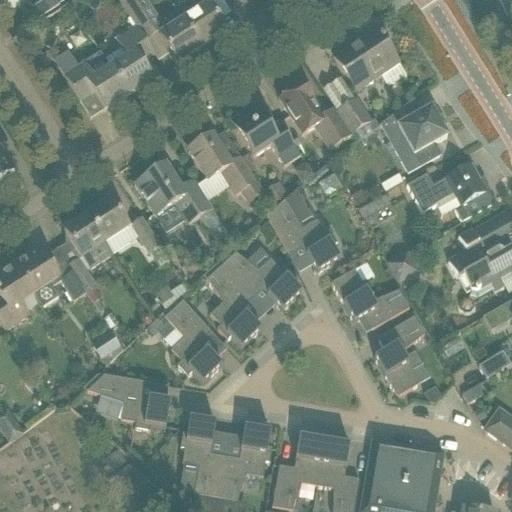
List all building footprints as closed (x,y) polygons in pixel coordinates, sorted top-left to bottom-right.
[(0,0),(2,4),(9,15),(19,8),(15,2),(18,0),(0,0)] [(49,0),(43,4),(49,13),(59,7),(54,0),(49,0)] [(124,0),(118,4),(136,31),(144,43),(162,31),(141,0),(124,0)] [(182,24),(200,51),(225,35),(204,4),(210,0),(193,0),(173,13),(181,25),(182,24)] [(39,20),(49,13),(43,4),(33,11),(39,20)] [(176,67),(200,51),(182,24),(181,25),(158,40),(176,67)] [(30,43),(52,52),(57,40),(36,31),(30,43)] [(121,52),(104,63),(110,71),(127,98),(151,83),(140,66),(153,57),(144,43),(136,31),(116,45),(121,52)] [(348,50),(332,60),(343,77),(355,94),(379,78),(387,90),(405,78),(397,66),(382,43),(384,42),(381,38),(379,39),(374,31),(373,31),(374,33),(359,43),(361,45),(350,52),(348,50)] [(47,55),(38,61),(44,69),(53,63),(47,55)] [(99,55),(63,79),(79,105),(93,96),(104,113),(127,98),(110,71),(99,55)] [(350,140),(335,117),(332,112),(322,119),(298,83),(284,92),(287,96),(278,102),(302,139),(314,131),(329,153),(350,140)] [(350,140),(351,139),(355,145),(379,129),(374,121),(368,125),(354,104),(335,117),(350,140)] [(231,126),(242,143),(253,160),(269,149),(283,170),(300,159),(290,142),(279,126),(269,132),(255,111),(231,126)] [(446,140),(430,112),(401,128),(394,116),(380,128),(390,145),(401,139),(419,170),(438,159),(432,147),(446,140)] [(211,139),(187,154),(198,171),(207,185),(220,176),(235,199),(241,195),(248,206),(262,197),(255,185),(239,161),(229,168),(222,156),(211,139)] [(0,180),(13,172),(0,152),(0,180)] [(464,158),(440,172),(445,181),(469,167),(464,158)] [(471,168),(453,177),(432,189),(426,178),(406,189),(421,217),(435,209),(432,205),(438,202),(440,205),(451,199),(458,210),(453,213),(460,226),(494,207),(494,206),(489,209),(482,198),(486,196),(471,168)] [(133,189),(144,206),(154,221),(174,208),(188,228),(211,213),(192,184),(179,192),(164,169),(133,189)] [(327,181),(317,187),(323,198),(328,199),(335,195),(327,181)] [(278,186),(264,196),(275,212),(284,204),(288,201),(278,186)] [(358,194),(349,199),(356,212),(366,207),(358,194)] [(395,210),(389,197),(376,203),(382,217),(395,210)] [(112,258),(138,240),(149,256),(159,250),(140,222),(131,229),(127,231),(110,204),(86,219),(112,258)] [(273,214),(266,221),(287,257),(300,249),(316,277),(338,264),(331,250),(336,247),(328,234),(323,237),(316,224),(301,232),(289,212),(284,204),(275,212),(273,214)] [(86,219),(63,235),(74,251),(80,261),(67,270),(86,299),(97,291),(88,276),(86,274),(111,258),(112,258),(86,219)] [(231,243),(234,249),(241,242),(242,241),(236,233),(228,239),(231,243)] [(492,293),(493,296),(503,291),(501,288),(511,282),(509,278),(511,276),(511,257),(509,253),(504,256),(496,254),(494,255),(490,249),(493,248),(486,234),(474,240),(470,233),(457,241),(466,256),(447,266),(457,285),(462,282),(470,295),(468,300),(468,299),(462,300),(458,305),(458,311),(463,315),(469,314),(473,309),(473,304),(492,293)] [(38,251),(12,267),(32,297),(33,297),(42,312),(59,301),(52,291),(49,286),(57,281),(55,278),(49,268),(38,251)] [(407,255),(386,267),(398,288),(419,276),(407,255)] [(220,270),(249,301),(259,291),(281,315),(300,297),(290,286),(293,283),(283,271),(280,274),(269,263),(257,275),(235,257),(220,270)] [(32,297),(12,267),(0,275),(0,302),(1,304),(0,305),(0,328),(3,334),(27,318),(19,306),(32,297)] [(67,270),(55,278),(57,281),(61,286),(74,306),(86,299),(67,270)] [(238,311),(249,301),(220,270),(206,283),(222,307),(209,318),(219,330),(216,333),(226,344),(230,341),(240,352),(259,334),(238,311)] [(330,287),(353,326),(364,320),(371,333),(408,312),(398,295),(371,305),(368,300),(371,298),(364,285),(361,287),(353,273),(330,287)] [(167,290),(155,298),(162,309),(164,313),(175,303),(167,290)] [(95,292),(86,299),(91,307),(101,301),(95,292)] [(511,303),(482,321),(490,335),(511,322),(511,303)] [(210,336),(182,306),(164,322),(173,332),(183,343),(171,355),(180,365),(176,369),(186,381),(191,377),(201,388),(220,370),(214,364),(199,347),(210,336)] [(140,319),(140,324),(143,327),(148,328),(151,325),(152,320),(149,317),(144,316),(140,319)] [(384,355),(373,361),(396,401),(419,388),(411,375),(421,369),(414,355),(403,361),(400,356),(423,339),(413,321),(376,342),(384,355)] [(157,322),(145,333),(150,338),(162,328),(157,322)] [(120,351),(101,363),(106,369),(122,354),(120,351)] [(501,355),(477,370),(485,383),(509,369),(501,356),(501,355)] [(437,360),(428,365),(440,386),(448,381),(451,380),(439,359),(437,360)] [(149,434),(150,429),(165,432),(169,406),(140,401),(143,386),(103,379),(86,396),(122,408),(120,424),(134,427),(134,431),(149,434)] [(479,387),(461,398),(466,407),(484,396),(479,387)] [(423,397),(429,407),(434,407),(440,401),(434,390),(423,397)] [(479,411),(472,416),(476,422),(477,425),(485,420),(479,411)] [(511,423),(498,413),(483,434),(501,447),(511,454),(511,423)] [(0,433),(8,447),(23,438),(8,414),(0,418),(0,433)] [(182,437),(179,452),(183,453),(181,468),(198,471),(197,499),(216,503),(223,461),(209,458),(214,427),(188,423),(186,438),(182,437)] [(223,461),(216,503),(236,506),(245,479),(262,482),(264,467),(268,467),(271,452),(267,451),(269,436),(243,432),(238,463),(223,461)] [(316,491),(323,445),(298,441),(293,472),(278,470),(271,511),(275,511),(291,511),(300,488),(316,491)] [(349,450),(323,445),(316,491),(332,493),(331,511),(353,511),(358,484),(343,481),(349,450)] [(433,511),(436,494),(440,475),(438,475),(429,462),(431,455),(411,452),(371,445),(359,511),(433,511)] [(116,454),(104,462),(113,475),(125,468),(116,454)]
